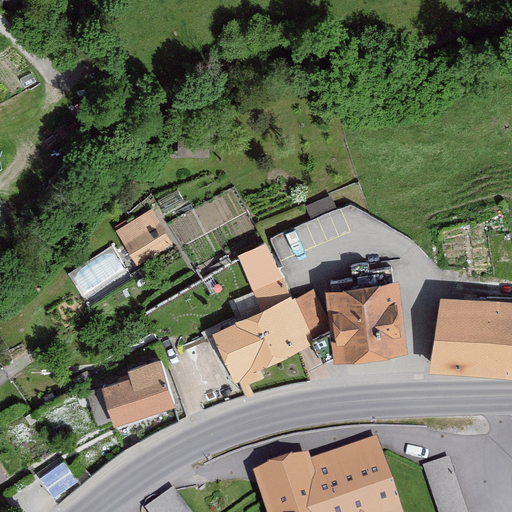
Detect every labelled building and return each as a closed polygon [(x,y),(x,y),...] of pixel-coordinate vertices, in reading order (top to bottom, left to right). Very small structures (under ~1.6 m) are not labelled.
[(154,207),(117,226),(135,262),(172,243),(154,207)] [(399,274),(326,282),(331,325),(334,355),(407,346),(399,274)] [(313,282),(232,314),(236,323),(212,333),(233,385),(265,373),(257,354),(331,325),(313,282)] [(511,306),(444,305),(436,367),(511,367),(511,306)] [(126,364),(130,377),(105,385),(115,419),(175,402),(160,354),(126,364)] [(400,511),(374,437),(262,477),(274,511),(400,511)] [(55,492),(81,475),(67,454),(41,471),(55,492)] [(469,511),(451,456),(424,464),(439,511),(469,511)] [(192,511),(178,486),(149,502),(154,511),(192,511)]
